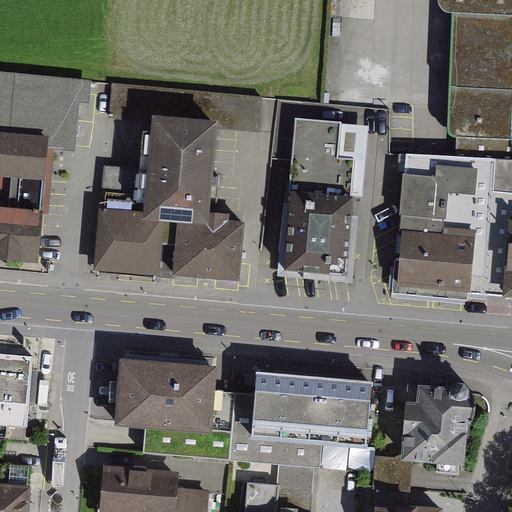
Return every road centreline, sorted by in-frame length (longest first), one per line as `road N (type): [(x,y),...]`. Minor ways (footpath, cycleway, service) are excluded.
road 1 (primary): [(85,312),(511,356)]
road 2 (residential): [(85,312),(61,511)]
